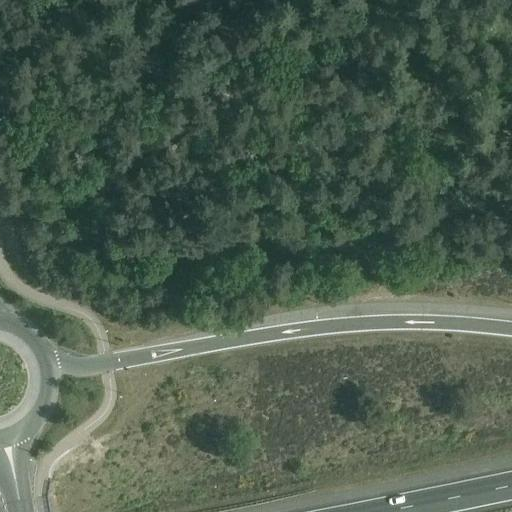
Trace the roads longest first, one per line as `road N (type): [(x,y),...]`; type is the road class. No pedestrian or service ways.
road 1 (motorway): [(511,325),(361,319),(86,366),(46,355)]
road 2 (motorway): [(511,485),(384,511)]
